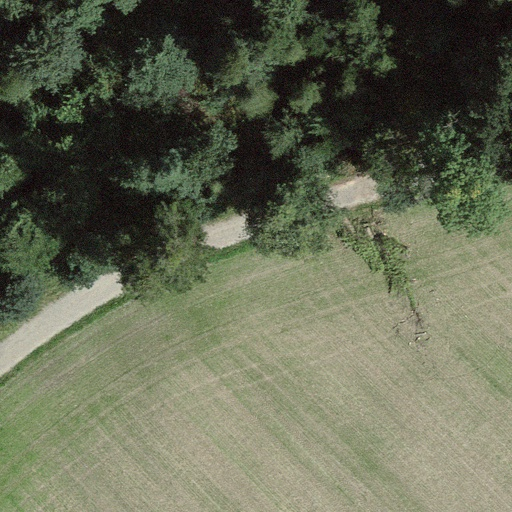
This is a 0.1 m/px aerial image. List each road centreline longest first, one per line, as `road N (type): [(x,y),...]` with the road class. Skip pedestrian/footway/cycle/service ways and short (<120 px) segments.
road 1 (track): [(166,256),(511,148)]
road 2 (track): [(0,364),(166,256)]
